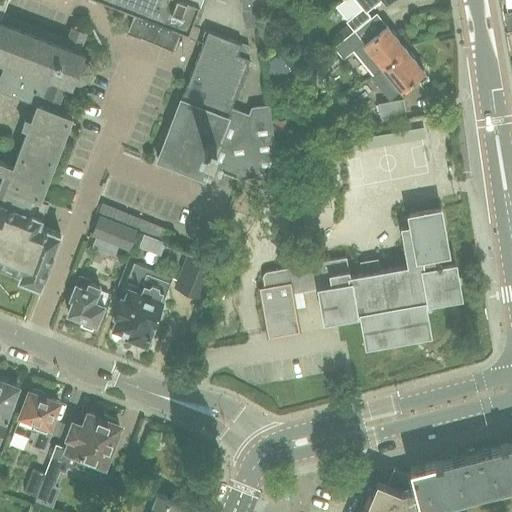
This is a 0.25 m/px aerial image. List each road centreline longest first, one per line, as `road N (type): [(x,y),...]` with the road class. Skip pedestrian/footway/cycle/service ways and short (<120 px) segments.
road 1 (residential): [(275,447),(209,410),(0,331)]
road 2 (tertiary): [(275,447),(511,388)]
road 3 (tertiary): [(511,237),(473,0)]
